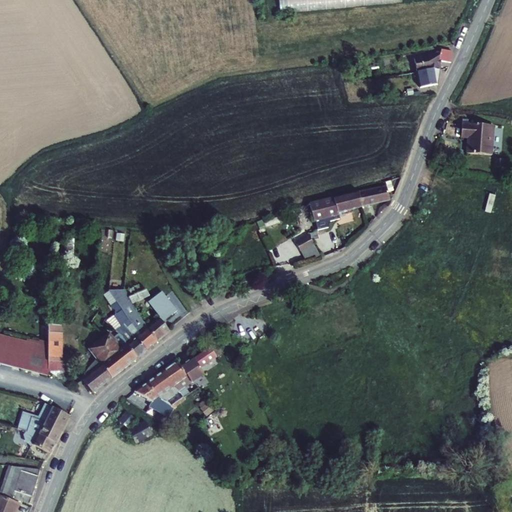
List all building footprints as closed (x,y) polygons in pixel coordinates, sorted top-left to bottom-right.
[(445,62),(445,51),(436,52),(436,54),(416,61),(417,70),(436,69),(436,63),(445,62)] [(436,69),(417,70),(419,87),(435,86),(436,69)] [(346,82),(343,82),(346,97),(361,97),(358,80),(356,80),(346,82)] [(494,135),(464,131),(462,146),(468,147),(466,161),(491,164),(494,135)] [(334,202),(333,199),(316,204),(329,224),(331,228),(337,224),(337,219),(390,205),(386,189),(334,202)] [(316,204),(315,204),(316,225),(329,224),(316,204)] [(322,246),(318,239),(304,246),(308,253),(322,246)] [(137,335),(147,349),(158,341),(148,327),(133,305),(132,304),(128,298),(121,287),(110,293),(116,301),(139,329),(141,328),(142,329),(137,335)] [(146,290),(128,298),(132,304),(148,297),(146,290)] [(162,316),(148,327),(158,341),(171,330),(164,321),(179,310),(164,291),(150,301),(162,316)] [(128,345),(137,357),(147,349),(137,335),(142,329),(141,328),(139,329),(116,301),(109,306),(123,324),(117,328),(120,330),(122,329),(126,334),(123,336),(128,345)] [(89,385),(95,392),(137,357),(128,345),(123,336),(126,334),(122,329),(120,330),(117,328),(103,339),(101,336),(98,338),(100,342),(91,349),(99,359),(93,364),(89,369),(84,377),(85,379),(89,385)] [(61,355),(63,334),(48,333),(47,349),(46,362),(68,365),(69,355),(61,355)] [(0,369),(46,380),(47,376),(65,383),(65,364),(46,362),(47,349),(0,337),(0,369)] [(177,360),(162,371),(176,394),(185,400),(191,396),(187,391),(186,389),(205,376),(201,369),(217,358),(209,348),(181,365),(177,360)] [(144,384),(165,414),(170,410),(161,404),(176,394),(162,371),(144,384)] [(165,414),(144,384),(134,391),(148,402),(144,406),(160,417),(165,414)] [(212,410),(204,398),(198,402),(206,415),(212,410)] [(27,451),(53,457),(68,417),(35,408),(31,422),(15,418),(12,433),(28,436),(26,442),(27,451)] [(137,420),(127,412),(117,424),(121,428),(127,433),(137,420)] [(146,423),(130,431),(137,445),(154,436),(146,423)] [(154,452),(138,452),(139,464),(154,464),(154,452)] [(31,506),(46,474),(13,469),(2,495),(4,496),(0,507),(0,511),(18,511),(22,503),(31,506)]
